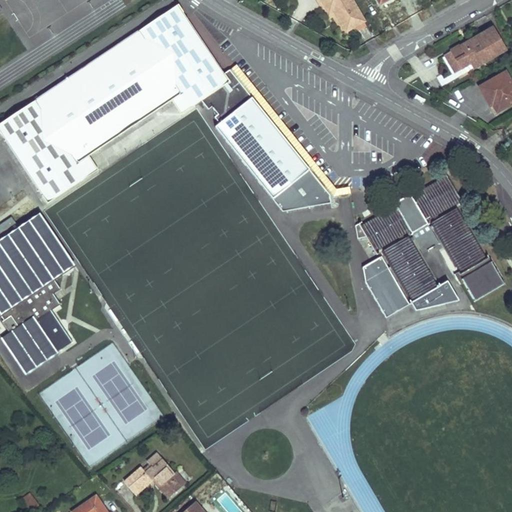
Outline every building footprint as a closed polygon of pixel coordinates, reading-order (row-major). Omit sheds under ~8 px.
[(323,0),(325,3),(330,12),(334,10),(346,31),(364,21),(352,0),(323,0)] [(109,53),(46,95),(0,126),(0,134),(46,206),(88,178),(78,164),(87,158),(150,116),(170,103),(178,98),(188,112),(204,102),(228,86),(220,73),(178,8),(109,53)] [(462,67),(467,65),(471,62),(474,67),(504,49),(492,28),(453,51),(457,59),(462,67)] [(446,55),(456,71),(462,67),(457,59),(453,51),(446,55)] [(229,68),(220,73),(228,86),(204,102),(206,106),(211,104),(218,114),(213,115),(219,121),(215,124),(282,210),(328,202),(328,191),(229,68)] [(488,102),(491,101),(493,99),(495,102),(492,103),(497,112),(511,103),(511,85),(505,73),(480,87),(488,102)] [(178,98),(170,103),(180,118),(188,112),(178,98)] [(87,158),(78,164),(88,178),(96,172),(87,158)] [(393,207),(359,228),(373,252),(408,233),(418,249),(425,251),(433,247),(434,240),(424,222),(458,201),(443,177),(409,197),(408,195),(392,205),(393,207)] [(485,258),(455,208),(429,224),(458,273),(453,276),(458,284),(461,282),(473,301),(502,284),(486,257),(485,258)] [(0,316),(4,322),(2,323),(8,334),(10,333),(13,337),(3,343),(24,375),(57,354),(36,322),(60,307),(53,296),(60,292),(53,281),(73,267),(40,216),(19,230),(14,221),(0,230),(0,316)] [(438,288),(407,237),(382,252),(412,303),(438,288)] [(170,477),(174,473),(158,454),(147,463),(149,466),(143,471),(141,468),(124,483),(135,495),(154,479),(170,497),(180,489),(170,477)] [(39,506),(30,493),(25,497),(22,499),(30,511),(35,509),(39,506)] [(106,511),(96,496),(72,511),(106,511)]
